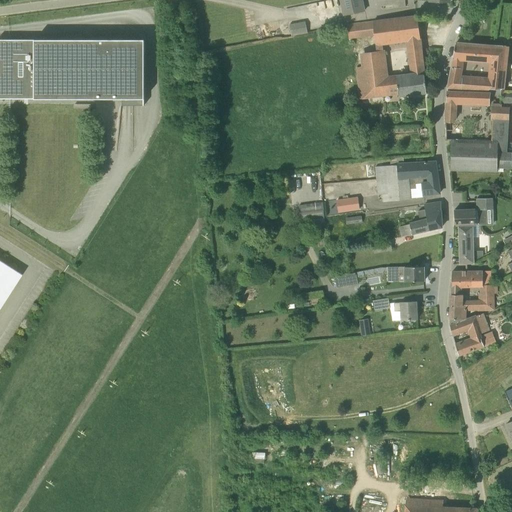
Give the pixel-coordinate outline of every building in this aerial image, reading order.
[(340,0),(344,16),(365,11),(362,0),(340,0)] [(361,97),(399,93),(400,97),(428,93),(426,75),(423,48),(422,38),(421,38),(418,15),(348,24),(350,39),(375,36),(377,52),(363,54),(365,67),(357,68),(361,97)] [(308,35),(306,23),(290,26),(292,38),(308,35)] [(145,40),(10,40),(0,39),(0,98),(143,98),(143,105),(145,105),(145,40)] [(492,61),(492,62),(492,63),(493,46),(457,43),(454,58),(492,61)] [(491,91),(501,91),(502,89),(505,89),(510,47),(493,46),(492,63),(492,62),(490,77),(491,77),(491,89),(491,90),(491,91)] [(461,68),(452,67),(448,88),(489,91),(490,89),(491,89),(491,77),(490,77),(490,80),(460,78),(461,68)] [(491,96),(501,96),(501,91),(491,91),(490,93),(448,91),(447,102),(491,103),(491,96)] [(511,91),(501,91),(501,96),(501,103),(511,103),(511,91)] [(454,121),(446,121),(446,123),(447,140),(452,140),(451,170),(498,171),(498,167),(511,167),(511,152),(506,152),(507,106),(483,106),(482,122),(454,121)] [(446,121),(454,121),(454,112),(447,111),(446,121)] [(406,177),(438,174),(436,162),(432,162),(405,164),(406,177)] [(423,195),(432,194),(440,193),(439,181),(438,174),(406,177),(405,164),(376,167),(378,195),(383,194),(383,202),(411,199),(410,189),(417,188),(416,184),(422,183),(423,195)] [(337,200),(339,213),(359,210),(358,199),(358,198),(337,200)] [(477,199),(477,209),(477,210),(485,210),(493,209),(493,198),(477,199)] [(338,214),(337,201),(327,201),(327,215),(338,214)] [(323,202),(300,205),(302,220),(325,217),(323,202)] [(419,211),(421,220),(428,219),(432,230),(443,227),(441,202),(424,205),(426,209),(419,211)] [(477,209),(455,210),(457,226),(460,226),(472,226),(477,225),(486,225),(485,210),(477,210),(477,209)] [(347,224),(363,222),(362,216),(346,218),(347,224)] [(403,237),(432,230),(428,219),(421,220),(421,221),(400,226),(403,237)] [(472,226),(460,226),(461,264),(473,263),(473,261),(484,256),(484,251),(473,251),(472,226)] [(0,262),(0,287),(9,293),(21,276),(0,262)] [(408,267),(388,267),(388,281),(425,281),(425,271),(422,271),(422,267),(412,267),(412,266),(408,266),(408,267)] [(484,285),(483,270),(453,271),(452,286),(461,286),(481,285),(481,287),(493,286),(493,284),(484,285)] [(337,288),(358,284),(356,273),(335,277),(337,288)] [(461,294),(461,286),(452,286),(452,294),(450,319),(466,319),(467,311),(492,310),(492,309),(494,309),(493,286),(481,287),(481,301),(463,302),(463,294),(461,294)] [(0,308),(9,293),(0,287),(0,308)] [(375,310),(390,308),(389,298),(373,300),(375,310)] [(401,303),(395,303),(395,311),(401,311),(401,320),(418,319),(418,309),(416,309),(415,301),(401,302),(401,303)] [(453,335),(468,329),(471,339),(456,345),(460,354),(496,341),(493,332),(482,336),(481,334),(483,333),(477,315),(450,325),(453,335)] [(359,320),(361,336),(371,335),(368,318),(359,320)] [(253,461),(266,462),(266,451),(253,451),(253,461)]
